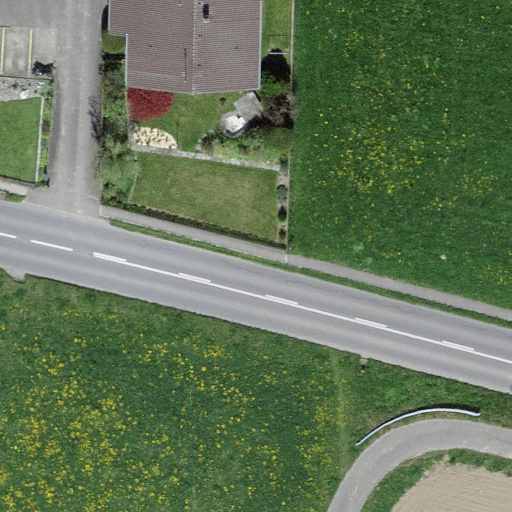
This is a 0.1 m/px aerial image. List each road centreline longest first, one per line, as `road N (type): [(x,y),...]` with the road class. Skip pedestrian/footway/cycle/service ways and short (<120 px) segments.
road 1 (primary): [(0,234),(511,362)]
road 2 (track): [(345,511),(359,480),(421,436),(463,432),(511,445)]
